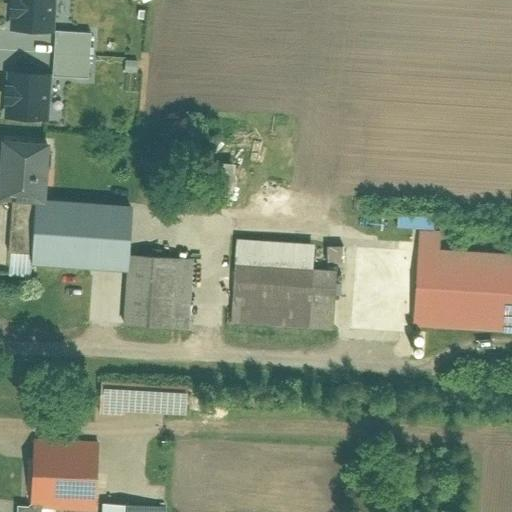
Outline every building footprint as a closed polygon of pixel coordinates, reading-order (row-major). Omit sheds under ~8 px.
[(19,0),(17,26),(62,30),(64,0),(19,0)] [(60,50),(100,53),(101,33),(62,30),(60,50)] [(60,50),(58,73),(98,77),(100,53),(60,50)] [(14,70),(10,116),(55,120),(58,73),(14,70)] [(43,202),(57,203),(58,193),(62,144),(13,140),(8,199),(20,200),(43,202)] [(57,203),(43,202),(39,253),(39,262),(98,267),(104,196),(58,193),(57,203)] [(39,253),(43,202),(20,200),(15,251),(39,253)] [(436,228),(436,217),(400,217),(400,228),(436,228)] [(242,236),(240,262),(323,268),(325,243),(242,236)] [(418,320),(511,327),(511,252),(424,245),(418,320)] [(331,247),(330,263),(345,264),(346,248),(331,247)] [(134,255),(132,323),(200,325),(202,257),(134,255)] [(240,262),(235,320),(340,329),(345,270),(323,268),(240,262)] [(100,413),(196,415),(197,386),(101,383),(100,413)] [(36,439),(33,503),(45,503),(44,511),(73,511),(165,511),(166,508),(98,505),(101,441),(36,439)] [(44,511),(45,503),(33,503),(19,504),(18,511),(44,511)]
